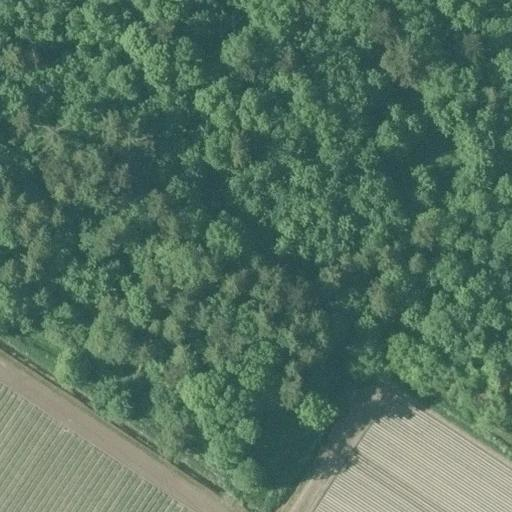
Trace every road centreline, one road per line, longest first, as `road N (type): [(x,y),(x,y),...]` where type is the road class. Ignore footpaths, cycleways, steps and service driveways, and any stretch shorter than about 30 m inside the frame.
road 1 (track): [(359,339),(0,95)]
road 2 (track): [(87,373),(167,425),(263,471),(277,469),(293,449),(303,415),(353,347)]
road 3 (track): [(511,438),(402,364)]
